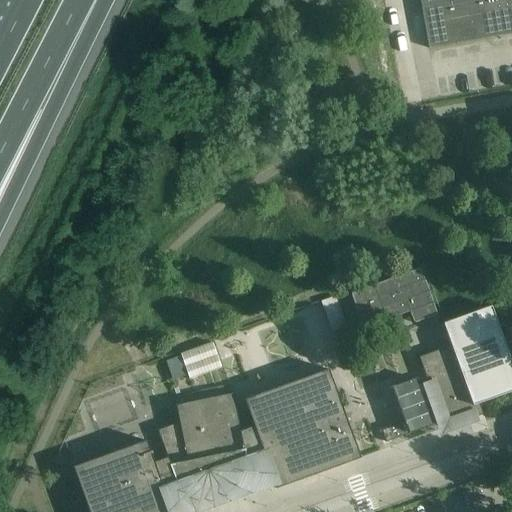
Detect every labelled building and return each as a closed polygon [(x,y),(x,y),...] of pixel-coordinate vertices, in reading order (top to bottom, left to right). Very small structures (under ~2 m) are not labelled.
[(511,0),(420,0),(430,50),(511,35),(511,0)] [(422,270),(352,295),(360,318),(384,309),(388,321),(411,313),(415,324),(438,316),(422,270)] [(455,427),(484,416),(480,405),(511,393),(511,361),(493,308),(445,325),(453,347),(420,359),(440,416),(441,415),(446,429),(454,426),(455,427)] [(212,358),(180,367),(186,391),(218,382),(212,358)] [(247,470),(247,468),(267,460),(278,490),(362,460),(330,371),(246,401),(256,428),(242,433),(234,395),(177,407),(181,424),(158,432),(168,460),(156,464),(148,442),(75,469),(90,511),(173,511),(168,496),(182,491),(183,493),(184,494),(187,497),(189,500),(192,501),(196,503),(199,504),(202,505),(206,505),(210,505),(212,505),(217,504),(220,504),(222,503),(225,502),(228,500),(230,499),(232,497),(234,496),(236,494),(238,491),(240,488),(242,486),(243,484),(244,482),(244,480),(245,477),(246,475),(246,473),(247,470)] [(406,424),(383,432),(387,444),(405,437),(406,439),(410,437),(409,436),(434,427),(417,381),(393,389),(406,424)]
